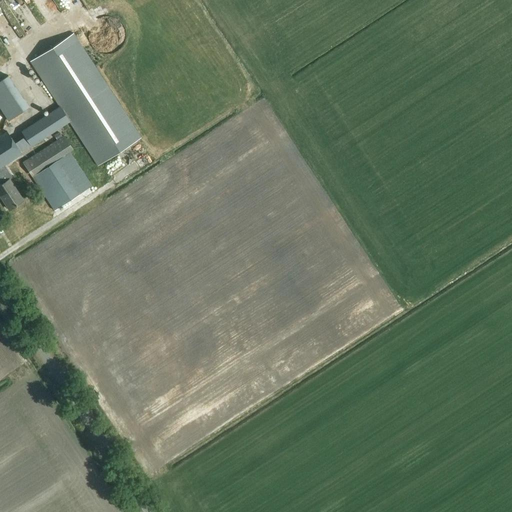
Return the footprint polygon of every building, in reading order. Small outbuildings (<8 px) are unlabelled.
[(94,21),(91,25),(88,30),(88,35),(88,41),(91,46),(94,50),(99,53),(104,54),(109,54),(115,53),(119,50),(123,46),(125,41),(126,35),(125,30),(123,25),(119,21),(115,18),(109,17),(104,17),(99,18),(94,21)] [(59,128),(69,122),(98,166),(141,138),(73,34),(30,62),(60,107),(50,113),(21,132),(31,147),(60,128),(59,128)] [(0,78),(0,106),(8,119),(29,106),(9,73),(0,78)] [(0,152),(14,143),(7,132),(0,136),(0,152)] [(23,163),(31,176),(56,159),(72,149),(63,136),(23,163)] [(14,143),(0,152),(0,181),(2,184),(0,184),(0,197),(8,210),(23,201),(9,180),(12,178),(4,166),(22,154),(14,143)] [(56,159),(31,176),(54,210),(79,194),(56,159)]
